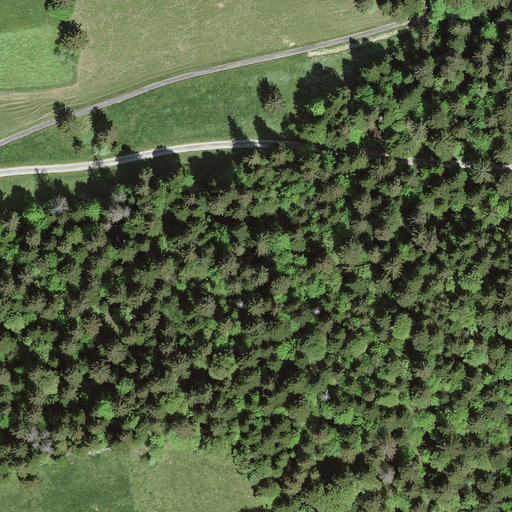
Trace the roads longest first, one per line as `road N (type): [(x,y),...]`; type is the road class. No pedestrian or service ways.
road 1 (unclassified): [(0,144),(108,101),(449,10),(511,3)]
road 2 (unclassified): [(511,168),(282,144),(217,146)]
road 3 (unclassified): [(0,175),(217,146)]
